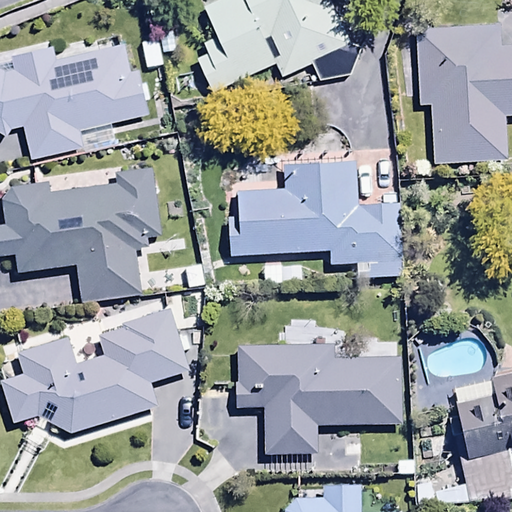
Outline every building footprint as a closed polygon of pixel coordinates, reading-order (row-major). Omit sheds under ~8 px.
[(199,66),(214,97),(276,70),(281,82),(314,67),(322,84),(351,80),(365,42),(344,0),(233,0),(206,14),(219,42),(205,49),(210,61),(199,66)] [(418,35),(421,110),(433,109),(435,169),(509,166),(507,123),(511,122),(511,50),(503,51),(502,32),(418,35)] [(163,71),(159,45),(142,48),(147,74),(163,71)] [(83,153),(80,137),(151,121),(141,75),(130,77),(124,50),(56,65),(53,55),(14,64),(16,74),(6,76),(0,72),(0,138),(5,141),(11,132),(25,132),(32,165),(83,153)] [(228,198),(231,263),(331,259),(332,271),(357,270),(358,284),(404,282),(401,212),(358,214),(356,169),(285,172),(286,195),(228,198)] [(80,273),(83,310),(143,304),(138,255),(149,254),(148,246),(161,244),(154,176),(117,180),(118,189),(52,196),(51,187),(12,192),(3,206),(5,230),(0,230),(0,261),(19,259),(20,278),(80,273)] [(202,268),(184,271),(188,297),(206,293),(202,268)] [(302,271),(264,273),(265,294),(303,292),(302,271)] [(40,423),(71,442),(160,414),(152,390),(191,378),(172,318),(168,319),(167,317),(123,331),(125,338),(101,346),(107,364),(78,373),(69,344),(19,360),(26,382),(3,389),(16,431),(40,423)] [(335,352),(238,352),(239,416),(266,416),(266,462),(318,462),(318,432),(404,432),(404,365),(335,366),(335,352)] [(471,459),(458,463),(471,511),(485,511),(511,504),(511,472),(509,462),(511,460),(511,386),(492,392),(495,403),(459,414),(471,459)] [(359,446),(328,455),(332,470),(363,461),(359,446)] [(361,511),(362,497),(325,497),(324,507),(298,507),(292,511),(361,511)]
